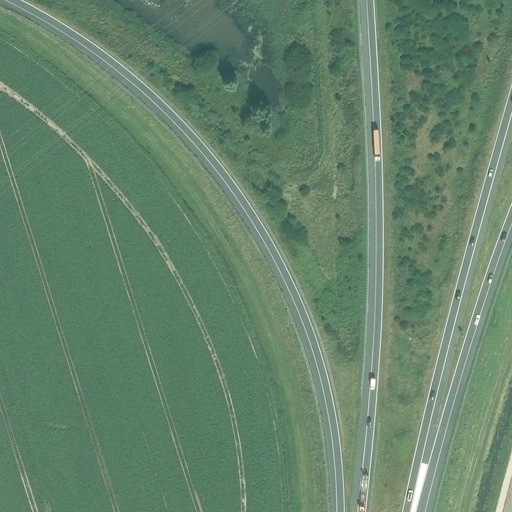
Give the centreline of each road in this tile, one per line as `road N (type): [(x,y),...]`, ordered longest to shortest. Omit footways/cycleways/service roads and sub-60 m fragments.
road 1 (motorway): [(12,0),(132,79),(240,198),(289,282),(317,356),(340,511)]
road 2 (motorway): [(370,0),(380,256),(361,511)]
road 3 (motorway): [(407,511),(511,97)]
road 4 (motorway): [(419,511),(511,213)]
